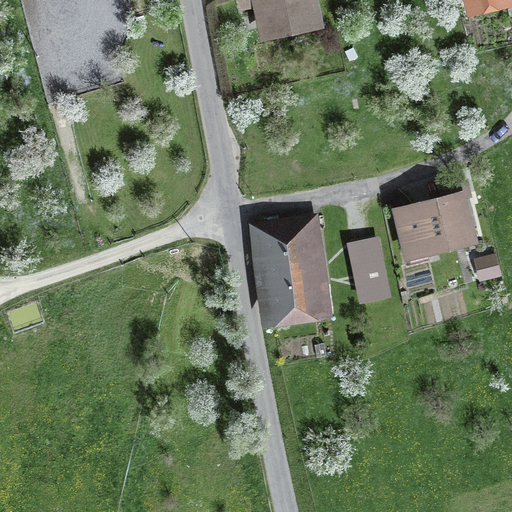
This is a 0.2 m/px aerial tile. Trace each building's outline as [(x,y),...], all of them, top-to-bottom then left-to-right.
[(239,0),(241,7),(257,4),(264,35),(316,25),(311,0),(239,0)] [(464,182),(445,187),(448,202),(398,214),(411,263),(429,259),(427,249),(467,239),(467,240),(479,238),(464,182)] [(334,320),(319,215),(251,224),(266,330),(334,320)] [(391,298),(379,237),(345,244),(358,305),(391,298)] [(494,256),(482,259),(486,276),(498,273),(494,256)]
